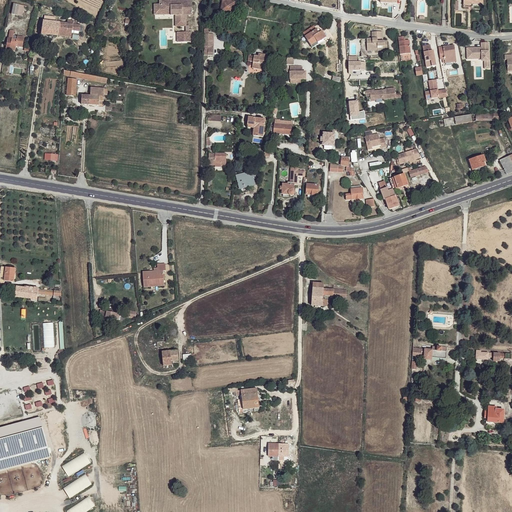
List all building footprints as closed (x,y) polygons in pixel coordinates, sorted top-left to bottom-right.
[(179,43),(192,43),(191,33),(190,33),(189,27),(187,27),(187,15),(193,15),(192,3),(182,3),(182,2),(178,2),(178,3),(178,6),(171,6),(171,3),(171,0),(168,0),(164,0),(164,5),(160,5),(158,5),(158,15),(172,15),(172,16),(176,16),(176,27),(183,27),(186,27),(186,33),(183,33),(178,33),(179,43)] [(222,0),(221,12),(233,14),(235,2),(228,1),(228,0),(222,0)] [(11,14),(17,15),(18,10),(24,11),(24,6),(13,4),(11,14)] [(71,35),(71,29),(72,24),(54,22),(54,17),(45,17),(44,21),(42,21),(41,34),(57,36),(57,33),(60,34),(71,35)] [(305,37),(316,29),(313,26),(303,33),(305,37)] [(317,42),(318,43),(326,37),(322,32),(319,33),(316,29),(305,37),(311,46),(317,42)] [(12,39),(13,36),(14,31),(9,30),(8,38),(7,38),(5,49),(15,51),(15,46),(22,47),(24,37),(17,36),(17,39),(12,39)] [(366,40),(367,50),(378,49),(378,51),(388,51),(387,41),(377,42),(377,39),(382,39),(381,32),(371,32),(371,39),(366,40)] [(404,41),(404,38),(403,37),(398,37),(400,54),(411,53),(409,40),(406,40),(404,41)] [(489,42),(480,43),(480,47),(466,48),(467,59),(481,59),(481,61),(484,61),(484,69),(490,68),(489,42)] [(454,45),(443,46),(443,47),(439,48),(441,59),(445,59),(445,63),(456,62),(454,45)] [(208,46),(206,46),(204,46),(204,49),(208,49),(208,55),(213,56),(213,47),(208,47),(208,46)] [(432,47),(423,48),(426,63),(432,62),(433,68),(438,68),(435,52),(433,53),(432,47)] [(254,56),(253,62),(266,65),(267,59),(265,59),(265,55),(260,54),(260,56),(258,55),(258,57),(254,56)] [(361,62),(348,62),(348,71),(361,70),(361,62)] [(290,80),(301,80),(306,80),(306,73),(303,72),(303,67),(291,67),(290,80)] [(64,71),(64,76),(107,83),(107,79),(64,71)] [(77,80),(68,79),(67,95),(76,96),(77,80)] [(429,82),(432,100),(440,99),(440,100),(447,99),(446,91),(439,92),(437,81),(429,82)] [(100,89),(91,88),(91,94),(89,93),(85,96),(82,96),(82,102),(82,105),(99,106),(99,103),(99,102),(104,102),(104,95),(107,95),(107,89),(100,89)] [(371,97),(371,98),(396,96),(395,88),(386,89),(386,91),(386,92),(383,93),(383,91),(375,92),(374,90),(366,91),(366,97),(371,97)] [(500,121),(496,112),(472,113),(471,114),(475,121),(475,122),(500,121)] [(475,121),(471,114),(444,119),(445,127),(475,122),(475,121)] [(248,117),(247,125),(255,125),(254,128),(253,136),(263,137),(265,119),(248,117)] [(286,125),(283,125),(282,134),(291,135),(292,122),(286,121),(286,125)] [(280,125),(280,123),(274,122),(274,125),(272,125),(271,133),(272,133),(273,133),(274,134),(282,134),(283,125),(280,125)] [(323,138),(322,142),(322,146),(324,146),(332,146),(334,146),(335,134),(323,134),(323,138)] [(379,134),(365,137),(368,148),(372,147),(381,145),(382,148),(387,147),(385,138),(380,139),(379,134)] [(417,149),(397,155),(400,164),(409,161),(409,163),(416,160),(415,159),(419,158),(417,149)] [(226,154),(215,154),(215,162),(221,162),(221,165),(226,165),(226,154)] [(511,154),(500,160),(507,174),(511,172),(511,154)] [(484,155),(469,160),(472,170),(486,166),(484,163),(486,162),(484,155)] [(349,168),(348,158),(341,157),(341,166),(347,167),(349,168)] [(337,173),(338,167),(330,165),(330,172),(337,173)] [(423,167),(409,172),(411,177),(425,173),(423,167)] [(255,171),(236,176),(240,189),(255,185),(252,176),(256,175),(255,171)] [(404,174),(390,178),(393,190),(394,190),(396,189),(408,185),(404,174)] [(283,195),(288,195),(289,195),(291,196),(292,196),(293,194),(294,193),(294,192),(293,191),(294,185),(283,184),(283,187),(280,187),(280,190),(282,191),(282,194),(283,195)] [(307,195),(316,196),(318,196),(318,185),(307,185),(306,195),(307,195)] [(346,201),(364,199),(362,188),(360,188),(360,186),(351,187),(352,189),(351,189),(351,195),(346,195),(346,201)] [(394,190),(393,190),(388,191),(387,188),(381,190),(384,200),(386,199),(389,209),(399,206),(394,190)] [(158,266),(158,270),(158,273),(155,273),(143,274),(144,289),(150,289),(149,286),(161,285),(161,281),(164,281),(164,272),(166,272),(166,266),(158,266)] [(6,268),(5,281),(14,282),(16,269),(6,268)] [(324,289),(324,288),(324,278),(313,277),(312,305),(322,306),(323,300),(323,294),(324,289)] [(37,301),(38,294),(39,289),(26,287),(26,288),(17,287),(15,297),(31,299),(31,300),(37,301)] [(119,320),(121,311),(107,308),(107,312),(106,317),(105,317),(104,321),(114,323),(115,319),(119,320)] [(136,313),(121,311),(119,320),(121,320),(122,316),(135,318),(136,313)] [(53,323),(43,324),(44,348),(55,347),(53,323)] [(432,360),(432,357),(432,355),(440,356),(439,358),(440,358),(446,359),(446,347),(437,347),(433,347),(433,350),(413,349),(413,353),(421,354),(422,352),(424,352),(424,359),(432,360)] [(163,366),(165,366),(172,366),(171,361),(178,361),(178,350),(162,352),(163,366)] [(504,358),(504,354),(476,352),(476,359),(488,359),(488,357),(494,357),(493,361),(500,362),(500,358),(504,358)] [(257,388),(241,390),(242,399),(238,400),(239,412),(243,412),(243,410),(260,407),(257,388)] [(488,413),(485,413),(485,418),(488,419),(487,425),(495,425),(495,423),(503,423),(504,410),(497,409),(497,407),(489,406),(489,410),(488,413)] [(39,421),(0,431),(0,470),(49,457),(39,421)] [(269,444),(268,456),(273,457),(273,460),(284,461),(284,457),(289,457),(289,444),(269,444)] [(84,453),(62,467),(68,477),(90,463),(84,453)] [(85,474),(63,488),(70,499),(92,485),(85,474)] [(88,497),(67,511),(66,511),(85,511),(94,506),(88,497)]
